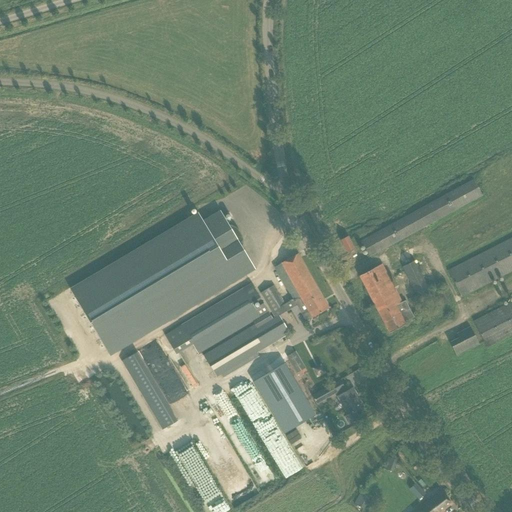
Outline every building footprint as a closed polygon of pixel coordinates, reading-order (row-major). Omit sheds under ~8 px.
[(363,243),(370,256),(482,196),(473,179),(358,242),(360,245),(363,243)] [(254,268),(241,248),(242,243),(242,239),(241,235),(239,231),(235,228),(232,226),(228,225),(219,211),(202,221),(198,214),(70,290),(109,355),(254,268)] [(354,248),(348,236),(341,240),(347,252),(354,248)] [(511,237),(447,271),(461,297),(463,296),(511,270),(511,237)] [(298,253),(289,258),(273,267),(292,301),(294,300),(305,321),(329,308),(298,253)] [(428,289),(414,261),(402,267),(416,295),(428,289)] [(381,264),(368,271),(359,276),(389,333),(405,325),(404,324),(413,319),(408,309),(399,313),(396,307),(402,304),(381,264)] [(197,353),(268,311),(263,303),(255,308),(252,304),(260,299),(251,283),(164,335),(169,343),(185,334),(197,353)] [(285,304),(273,286),(260,293),(274,317),(257,328),(255,324),(254,325),(254,324),(203,355),(216,376),(220,374),(223,378),(259,356),(257,352),(289,333),(279,316),(286,311),(283,305),(285,304)] [(437,291),(443,304),(450,301),(444,288),(437,291)] [(511,302),(473,322),(488,351),(497,346),(496,343),(511,334),(511,302)] [(461,336),(458,338),(450,342),(456,355),(478,344),(472,331),(468,333),(466,329),(456,334),(457,334),(460,333),(461,336)] [(177,420),(137,352),(121,361),(162,430),(177,420)] [(295,353),(287,358),(296,373),(299,372),(300,374),(306,371),(304,368),(305,368),(295,353)] [(284,363),(253,382),(284,434),(315,415),(284,363)] [(329,396),(344,388),(340,381),(325,389),(329,396)] [(352,388),(339,396),(338,396),(348,415),(345,416),(349,424),(358,418),(355,412),(363,407),(352,388)] [(240,501),(255,492),(252,487),(253,487),(217,425),(193,439),(201,454),(205,451),(209,458),(207,459),(215,473),(222,469),(229,481),(240,501)] [(311,428),(306,438),(304,437),(301,443),(318,451),(326,435),(311,428)] [(388,457),(384,468),(392,472),(397,460),(388,457)] [(415,483),(409,489),(419,499),(425,494),(415,483)] [(361,491),(353,504),(363,509),(367,502),(369,503),(372,499),(369,497),(370,496),(363,492),(361,491)] [(433,498),(415,511),(441,511),(444,510),(451,504),(441,491),(433,498)]
